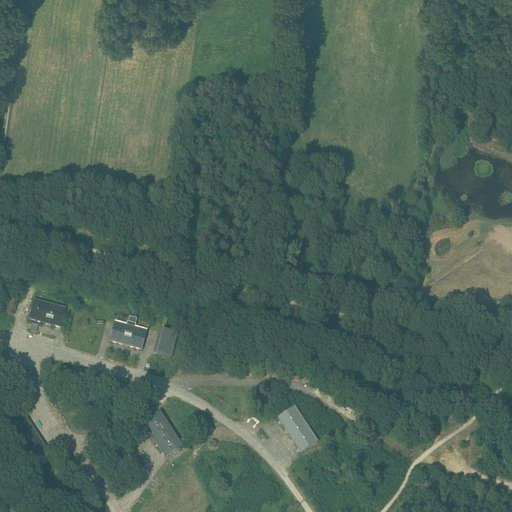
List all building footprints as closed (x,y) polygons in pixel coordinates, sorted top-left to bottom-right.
[(17,300),(16,300),(8,297),(6,302),(15,305),(17,300)] [(61,328),(66,309),(34,301),(28,320),(61,328)] [(127,325),(115,322),(110,342),(142,351),(147,331),(135,327),(137,319),(130,317),(127,325)] [(171,357),(178,334),(160,328),(153,352),(171,357)] [(295,407),(277,419),(301,454),(318,443),(295,407)] [(160,412),(142,423),(166,458),(183,447),(160,412)] [(25,416),(7,427),(31,462),(48,451),(25,416)]
